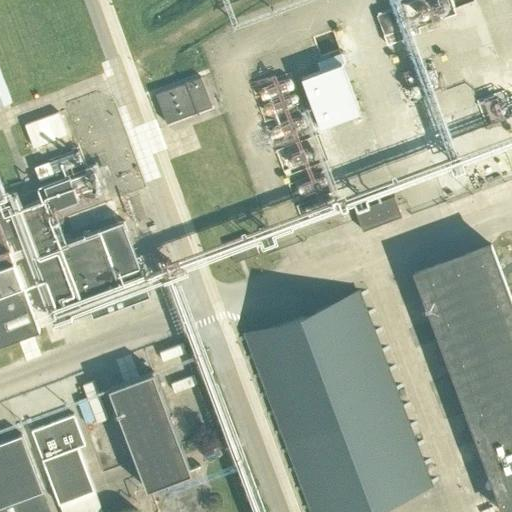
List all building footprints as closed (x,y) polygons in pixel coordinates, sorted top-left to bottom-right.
[(385,34),(401,28),(406,27),(398,6),(378,14),(385,34)] [(405,38),(401,28),(385,34),(388,44),(405,38)] [(0,104),(11,101),(0,69),(0,104)] [(156,94),(166,123),(212,107),(202,77),(156,94)] [(332,80),(302,82),(304,107),(334,105),(332,80)] [(28,153),(55,144),(47,120),(20,129),(28,153)] [(50,197),(0,215),(0,342),(37,329),(5,239),(23,232),(56,323),(90,310),(92,315),(149,294),(123,222),(67,242),(54,208),(79,199),(71,176),(45,185),(50,197)] [(399,206),(389,209),(393,220),(403,216),(399,206)] [(393,220),(389,209),(379,213),(383,223),(393,220)] [(383,223),(379,213),(369,217),(373,227),(383,223)] [(373,227),(369,217),(359,220),(363,230),(373,227)] [(252,237),(228,246),(234,263),(259,253),(252,237)] [(418,274),(504,511),(511,511),(511,290),(496,246),(418,274)] [(250,338),(312,511),(347,511),(427,483),(426,481),(429,480),(363,296),(359,297),(359,296),(252,335),(253,337),(250,338)] [(149,489),(191,474),(154,372),(112,387),(149,489)] [(0,436),(21,426),(15,414),(0,421),(0,436)] [(94,490),(81,452),(79,446),(86,443),(75,415),(32,431),(58,503),(94,490)] [(0,511),(50,511),(22,434),(0,442),(0,511)]
